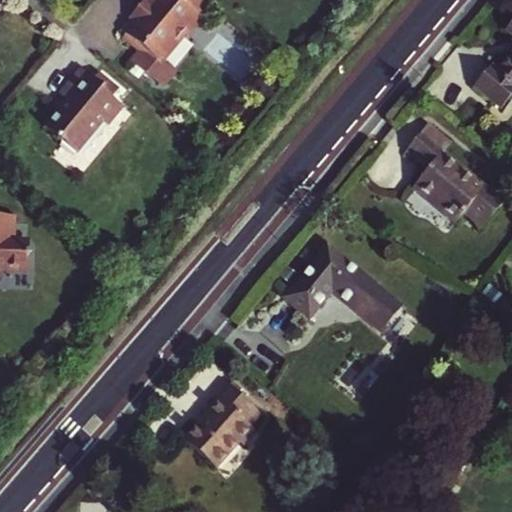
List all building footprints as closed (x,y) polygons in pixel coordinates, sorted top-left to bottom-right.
[(132,20),(122,31),(126,34),(123,38),(139,52),(134,57),(163,81),(169,81),(173,76),(173,69),(165,63),(161,59),(183,33),(189,32),(198,22),(197,15),(200,11),(186,0),(142,0),(144,1),(147,4),(132,20)] [(129,18),(132,20),(147,4),(144,1),(129,18)] [(189,32),(183,33),(187,37),(189,38),(207,17),(200,11),(197,15),(198,22),(189,32)] [(493,68),(478,87),(503,107),(511,95),(511,24),(508,30),(511,33),(511,56),(499,73),(493,68)] [(187,37),(183,33),(161,59),(165,63),(187,37)] [(107,125),(123,106),(102,89),(104,87),(81,68),(60,95),(67,101),(45,127),(75,153),(102,121),(107,125)] [(484,227),(504,202),(443,153),(451,143),(429,125),(407,152),(429,170),(414,188),(457,222),(465,212),(484,227)] [(0,263),(25,263),(27,238),(16,237),(17,213),(0,213),(0,263)] [(286,297),(310,317),(332,290),(359,312),(379,288),(328,246),(286,297)] [(208,413),(186,441),(216,468),(241,441),(244,444),(257,431),(251,425),(262,414),(229,384),(205,410),(208,413)]
